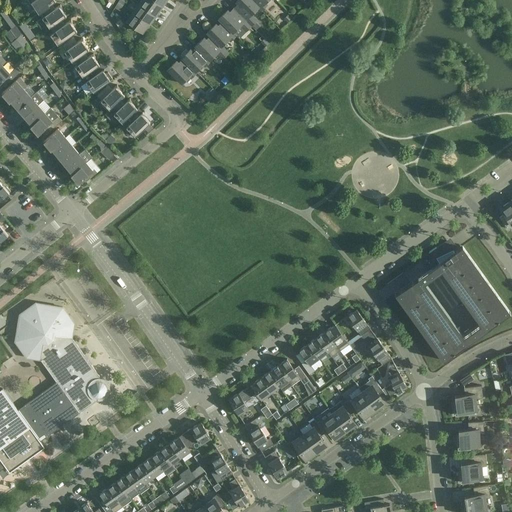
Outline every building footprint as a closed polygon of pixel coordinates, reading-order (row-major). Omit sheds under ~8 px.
[(25,0),(23,3),(28,7),(33,4),(38,12),(40,11),(51,3),(55,0),(25,0)] [(153,0),(141,0),(139,3),(156,15),(160,9),(159,8),(161,5),(153,0)] [(251,0),(236,0),(236,1),(238,3),(234,7),(251,25),(257,20),(251,14),(258,7),(251,0)] [(251,0),(258,7),(261,10),(267,4),(265,2),(267,0),(251,0)] [(123,5),(118,2),(114,7),(120,10),(123,5)] [(51,3),(40,11),(44,16),(36,21),(43,31),(51,26),(62,18),(66,16),(59,5),(54,8),(51,3)] [(139,3),(133,12),(148,23),(150,20),(151,21),(156,15),(139,3)] [(251,25),(234,7),(229,12),(227,10),(218,18),(222,21),(233,32),(240,25),(246,31),(251,25)] [(0,12),(6,20),(9,18),(4,10),(0,12)] [(146,26),(148,23),(133,12),(126,21),(131,25),(131,26),(131,27),(132,27),(132,28),(133,28),(133,29),(134,29),(135,29),(136,29),(137,29),(143,33),(148,27),(146,26)] [(12,28),(15,25),(9,18),(6,20),(12,28)] [(62,18),(51,26),(54,31),(50,34),(57,44),(77,31),(69,20),(65,23),(62,18)] [(222,21),(217,26),(215,23),(207,32),(210,35),(221,46),(228,39),(230,40),(236,35),(233,32),(222,21)] [(19,25),(28,39),(33,36),(24,22),(19,25)] [(15,25),(12,28),(10,29),(16,37),(21,33),(15,25)] [(28,42),(21,34),(11,43),(18,51),(28,42)] [(210,35),(206,39),(204,37),(195,46),(196,47),(196,46),(209,59),(209,60),(210,59),(217,52),(222,58),(228,52),(221,46),(210,35)] [(72,61),(73,60),(84,52),(88,49),(81,39),(77,42),(73,37),(63,44),(66,49),(64,51),(72,61)] [(196,46),(196,47),(192,51),(190,49),(188,51),(186,49),(179,55),(182,58),(183,58),(195,71),(196,71),(203,64),(205,66),(210,60),(210,59),(209,60),(209,59),(196,46)] [(82,76),(84,75),(95,67),(99,65),(92,54),(88,57),(84,52),(73,60),(77,65),(75,66),(82,76)] [(183,58),(182,58),(178,63),(176,60),(167,69),(172,74),(172,75),(172,76),(172,77),(173,78),(175,79),(176,79),(177,78),(181,83),(189,76),(191,77),(196,72),(196,71),(195,71),(183,58)] [(0,81),(1,81),(5,86),(9,82),(18,74),(21,71),(17,66),(14,69),(10,73),(2,65),(0,66),(0,81)] [(82,76),(80,78),(83,83),(86,81),(93,91),(110,80),(112,78),(108,72),(105,73),(102,69),(98,72),(95,67),(84,75),(82,76)] [(23,88),(23,89),(27,85),(20,76),(1,93),(9,101),(10,100),(23,88)] [(112,89),(107,85),(96,95),(101,100),(99,101),(108,110),(111,108),(115,104),(120,98),(124,95),(115,86),(112,89)] [(10,100),(17,108),(30,96),(23,89),(23,88),(10,100)] [(212,88),(208,92),(213,97),(217,93),(212,88)] [(30,96),(17,108),(24,116),(37,105),(38,105),(44,100),(37,92),(31,97),(30,96)] [(122,123),(124,121),(128,116),(133,112),(137,108),(128,99),(125,103),(120,98),(111,108),(115,112),(113,113),(122,123)] [(45,113),(38,105),(37,105),(24,116),(31,124),(31,125),(45,113)] [(31,124),(30,125),(37,134),(41,131),(45,135),(51,130),(60,122),(62,120),(51,108),(45,113),(31,125),(31,124)] [(137,116),(133,112),(128,116),(124,121),(122,123),(135,136),(150,122),(141,113),(137,116)] [(76,117),(81,123),(84,121),(80,115),(76,117)] [(84,121),(81,123),(85,129),(89,127),(84,121)] [(51,148),(65,137),(58,128),(43,140),(50,149),(51,149),(51,148)] [(58,157),(72,145),(65,137),(51,148),(51,149),(58,157)] [(100,151),(106,145),(98,138),(94,141),(100,147),(100,151)] [(58,157),(65,165),(79,153),(72,145),(58,157)] [(106,145),(100,151),(109,159),(115,153),(106,145)] [(65,165),(71,173),(72,173),(85,162),(86,163),(92,158),(85,149),(79,154),(79,153),(65,165)] [(72,173),(71,173),(70,174),(78,183),(84,177),(86,180),(97,172),(94,169),(93,170),(86,163),(85,162),(72,173)] [(5,187),(0,181),(0,200),(11,191),(7,186),(5,187)] [(9,195),(0,202),(3,206),(12,199),(9,195)] [(511,225),(511,204),(509,201),(503,206),(505,209),(502,211),(504,214),(499,217),(505,226),(510,222),(511,225)] [(0,224),(0,240),(3,238),(4,239),(9,236),(0,224)] [(436,257),(439,262),(443,259),(454,251),(447,241),(437,248),(436,246),(428,252),(433,258),(436,257)] [(462,245),(454,251),(443,259),(439,262),(487,328),(510,312),(462,245)] [(466,344),(418,277),(395,294),(443,360),(466,344)] [(63,306),(36,302),(20,314),(15,341),(27,357),(41,359),(57,381),(18,409),(2,388),(0,390),(0,469),(5,466),(9,472),(44,447),(40,441),(79,413),(95,401),(96,399),(98,399),(100,399),(102,399),(104,398),(106,397),(108,395),(109,393),(110,391),(110,389),(110,387),(110,385),(109,383),(108,381),(106,379),(104,378),(102,377),(100,377),(100,375),(72,336),(74,322),(63,306)] [(350,344),(353,349),(365,340),(374,333),(356,309),(347,315),(361,336),(350,344)] [(326,331),(340,350),(349,344),(335,324),(326,331)] [(317,337),(327,351),(331,356),(340,350),(326,331),(317,337)] [(374,333),(365,340),(382,364),(391,358),(374,333)] [(327,351),(317,337),(308,343),(319,358),(327,351)] [(310,364),(319,358),(308,343),(299,350),(299,351),(300,350),(306,359),(302,363),(310,374),(314,370),(310,364)] [(360,359),(356,353),(351,357),(355,362),(360,359)] [(277,365),(291,385),(301,378),(304,383),(309,380),(298,365),(293,369),(287,359),(287,358),(277,365)] [(361,362),(347,370),(351,376),(365,368),(361,362)] [(343,363),(338,366),(342,372),(346,368),(343,363)] [(406,386),(394,363),(389,366),(388,370),(391,374),(388,376),(392,383),(385,387),(382,389),(387,396),(389,394),(390,395),(406,386)] [(269,372),(279,386),(283,391),(291,385),(277,365),(269,372)] [(342,372),(338,366),(334,369),(337,375),(342,372)] [(270,392),(279,386),(269,372),(260,378),(270,392)] [(474,378),(470,373),(460,380),(463,385),(474,378)] [(358,387),(362,392),(374,409),(384,402),(378,394),(383,391),(371,375),(368,378),(369,379),(358,387)] [(251,384),(245,389),(250,397),(256,392),(261,399),(270,392),(260,378),(251,384)] [(483,397),(481,385),(464,387),(464,394),(454,395),(454,396),(456,396),(457,400),(453,401),(455,414),(468,413),(468,410),(476,409),(476,410),(477,410),(475,398),(483,397)] [(250,397),(245,389),(229,399),(238,414),(248,408),(243,400),(250,397)] [(132,395),(135,400),(140,396),(137,391),(132,395)] [(374,409),(362,392),(352,399),(351,398),(346,401),(353,412),(358,408),(364,416),(374,409)] [(290,401),(294,406),(298,403),(294,398),(290,401)] [(353,412),(346,401),(344,403),(342,399),(329,408),(333,413),(332,413),(345,430),(355,423),(349,415),(353,412)] [(289,409),(294,406),(290,401),(285,404),(289,409)] [(260,409),(264,413),(269,410),(266,405),(260,409)] [(272,414),(269,410),(264,413),(267,418),(272,414)] [(272,414),(276,419),(280,416),(276,410),(272,414)] [(313,418),(324,433),(329,429),(335,438),(345,430),(332,413),(323,420),(322,419),(319,420),(316,416),(313,418)] [(303,434),(315,451),(325,444),(319,436),(324,433),(313,418),(308,421),(313,427),(303,434)] [(484,433),(483,421),(468,422),(468,429),(458,429),(458,430),(460,430),(460,435),(456,435),(457,448),(470,448),(470,445),(479,445),(479,446),(480,446),(479,433),(484,433)] [(210,437),(201,422),(186,431),(184,432),(190,442),(197,438),(200,443),(210,437)] [(258,424),(248,430),(262,452),(262,451),(273,444),(269,438),(267,439),(258,424)] [(306,459),(315,451),(303,434),(294,441),(292,440),(287,443),(295,454),(300,450),(306,459)] [(180,435),(170,442),(180,457),(189,450),(179,436),(181,436),(180,435)] [(286,441),(283,437),(278,441),(281,445),(286,441)] [(180,457),(170,442),(161,449),(172,463),(180,457)] [(172,463),(161,449),(153,455),(163,469),(167,475),(175,468),(172,463)] [(287,471),(275,451),(265,457),(277,477),(287,471)] [(193,456),(197,461),(202,457),(199,452),(193,456)] [(233,473),(220,453),(210,459),(220,474),(223,479),(233,473)] [(486,466),(485,454),(470,455),(470,462),(460,463),(462,463),(463,468),(459,468),(460,482),(473,481),(473,478),(481,477),(482,478),(481,466),(486,466)] [(153,455),(144,461),(154,476),(163,469),(153,455)] [(202,457),(197,461),(200,466),(209,460),(205,455),(202,457)] [(154,476),(144,461),(135,468),(145,482),(154,476)] [(196,469),(192,472),(195,478),(200,474),(204,471),(203,470),(200,466),(196,469)] [(135,468),(126,474),(137,488),(139,492),(140,494),(149,487),(145,482),(135,468)] [(191,481),(195,478),(192,472),(187,475),(191,481)] [(137,488),(126,474),(117,480),(128,495),(131,499),(139,492),(137,488)] [(117,480),(109,487),(123,506),(132,500),(131,499),(128,495),(117,480)] [(174,485),(178,490),(182,487),(179,481),(174,485)] [(221,487),(218,483),(213,486),(216,491),(221,487)] [(249,499),(239,484),(230,490),(234,497),(228,501),(233,509),(249,499)] [(178,490),(174,485),(170,488),(173,493),(178,490)] [(490,497),(488,485),(473,487),(474,494),(464,496),(466,496),(467,501),(463,501),(464,511),(477,511),(478,510),(486,509),(486,510),(487,510),(485,498),(490,497)] [(114,511),(123,506),(109,487),(99,493),(99,494),(100,494),(109,505),(104,509),(105,511),(114,511)] [(214,499),(204,505),(208,511),(223,511),(220,507),(225,504),(218,493),(212,497),(214,499)] [(161,494),(156,497),(160,503),(165,500),(161,494)] [(151,509),(160,503),(156,497),(148,504),(151,509)] [(371,511),(390,511),(389,503),(384,504),(383,499),(364,502),(365,508),(370,507),(371,511)] [(78,509),(80,511),(101,511),(98,508),(93,511),(87,503),(88,502),(87,502),(78,509)]
